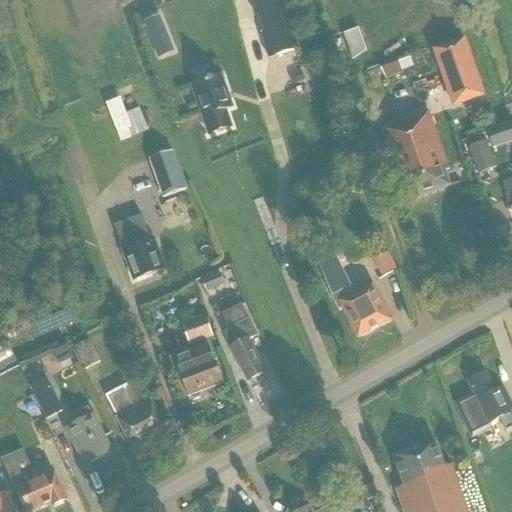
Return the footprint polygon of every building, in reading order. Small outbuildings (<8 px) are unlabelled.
[(297,48),(283,0),(252,0),(256,14),(259,13),(265,35),(263,35),(270,57),(297,48)] [(344,35),(354,58),(368,52),(359,29),(344,35)] [(153,39),(160,56),(174,50),(168,33),(153,39)] [(456,43),(433,50),(453,107),(483,97),(467,50),(459,52),(456,43)] [(409,56),(381,63),(385,77),(412,70),(409,56)] [(233,107),(221,75),(192,86),(209,135),(231,127),(225,110),(233,107)] [(107,105),(121,142),(135,136),(121,99),(107,105)] [(409,199),(449,185),(444,171),(449,170),(429,112),(394,124),(395,128),(381,133),(397,180),(402,178),(409,199)] [(489,133),(494,148),(504,144),(499,129),(489,133)] [(487,142),(468,149),(479,175),(486,172),(495,169),(497,168),(487,142)] [(164,199),(187,192),(174,153),(151,161),(164,199)] [(511,179),(507,182),(503,184),(507,191),(508,194),(506,195),(511,208),(511,209),(511,211),(511,179)] [(150,240),(146,228),(142,216),(114,226),(122,250),(123,253),(122,255),(124,259),(126,260),(134,281),(165,269),(154,239),(150,240)] [(365,263),(374,282),(399,270),(390,251),(365,263)] [(332,296),(350,287),(342,269),(324,277),(332,296)] [(350,287),(332,296),(331,296),(339,311),(342,310),(357,339),(392,321),(373,284),(353,294),(350,287)] [(249,340),(257,336),(242,305),(222,315),(237,345),(230,348),(247,382),(266,372),(249,340)] [(190,346),(213,337),(205,316),(182,324),(190,346)] [(85,370),(100,362),(89,341),(75,348),(85,370)] [(175,375),(180,373),(187,392),(205,385),(207,389),(222,383),(208,345),(169,360),(175,375)] [(27,377),(32,387),(40,383),(43,382),(38,372),(27,377)] [(474,395),(456,404),(472,437),(493,427),(490,423),(500,418),(507,432),(511,429),(511,412),(510,409),(500,390),(494,392),(485,374),(468,382),(474,395)] [(40,383),(31,388),(34,395),(45,421),(61,414),(50,388),(49,388),(45,381),(43,382),(40,383)] [(129,442),(163,425),(149,397),(145,399),(136,381),(106,396),(115,414),(129,442)] [(85,465),(111,452),(93,417),(88,408),(72,417),(76,426),(67,430),(85,465)] [(467,511),(451,465),(444,467),(436,443),(394,457),(404,486),(397,489),(404,511),(467,511)] [(53,507),(66,501),(52,469),(35,476),(23,450),(2,460),(16,492),(20,491),(29,511),(30,511),(52,503),(53,507)] [(0,511),(13,511),(5,494),(9,492),(2,477),(0,478),(0,511)] [(376,498),(372,484),(362,488),(366,501),(376,498)]
